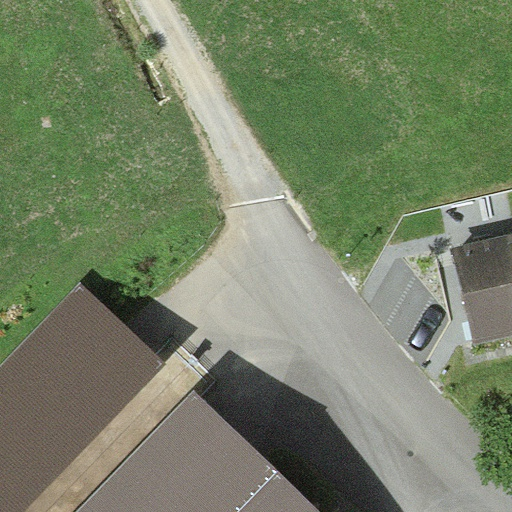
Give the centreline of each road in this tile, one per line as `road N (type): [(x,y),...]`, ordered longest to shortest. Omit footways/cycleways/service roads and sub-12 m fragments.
road 1 (track): [(148,0),(313,273)]
road 2 (residential): [(313,273),(510,511)]
